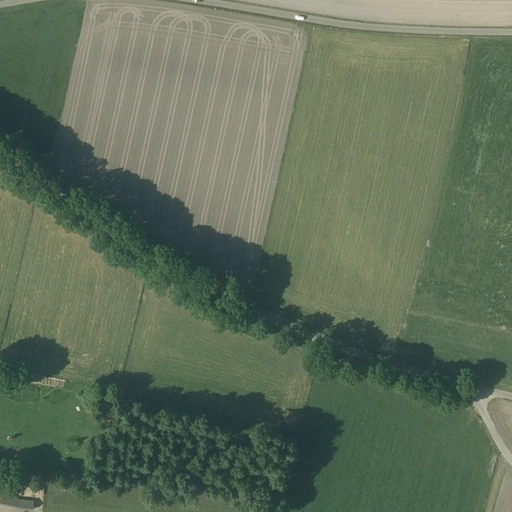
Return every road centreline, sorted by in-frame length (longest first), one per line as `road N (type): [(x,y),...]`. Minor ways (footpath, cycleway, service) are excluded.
road 1 (unclassified): [(465,386),(249,308),(123,233),(0,144)]
road 2 (unclassified): [(180,0),(353,25),(511,33)]
